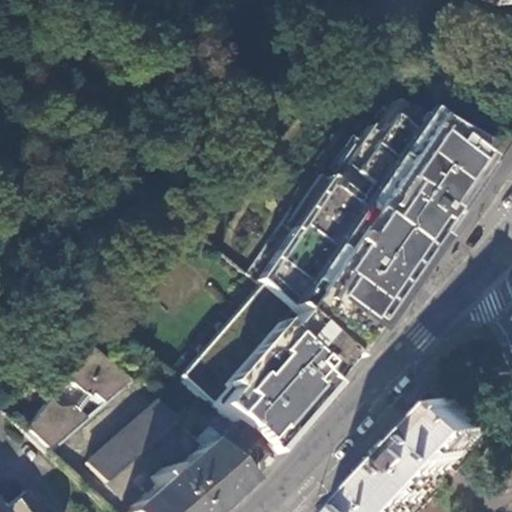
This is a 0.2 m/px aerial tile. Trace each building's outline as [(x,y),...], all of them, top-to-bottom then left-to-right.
[(307,22),(316,27),(326,24),(331,13),(329,3),(322,0),(314,0),(310,2),(304,11),(307,22)] [(332,178),(258,285),(345,360),(349,363),(360,346),(356,343),(369,323),(374,326),(431,241),(426,238),(441,215),(446,219),(481,167),(476,163),(479,159),(469,152),(475,143),(418,114),(415,119),(417,121),(413,127),(391,113),(352,171),(379,189),(369,204),(332,178)] [(258,285),(178,378),(229,425),(265,460),(280,443),(282,433),(293,420),(297,423),(324,392),(320,389),(345,360),(258,285)] [(46,448),(127,380),(128,379),(90,343),(25,426),(46,448)] [(443,511),(432,500),(495,432),(465,406),(469,402),(463,397),(460,400),(456,397),(352,511),(443,511)] [(99,486),(174,422),(151,402),(80,464),(99,486)] [(250,476),(265,460),(229,425),(205,452),(240,484),(249,474),(250,476)] [(208,511),(241,485),(240,484),(205,452),(199,446),(122,511),(208,511)] [(0,501),(0,511),(45,511),(26,489),(5,507),(0,501)]
